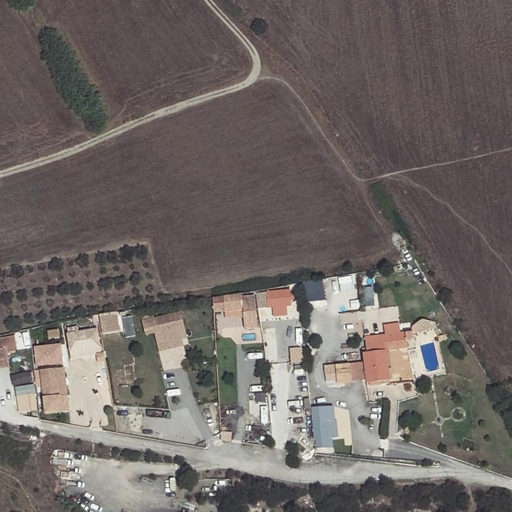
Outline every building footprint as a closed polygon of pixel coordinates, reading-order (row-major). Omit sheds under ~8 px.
[(317,279),(301,282),(303,292),(319,289),(317,279)] [(363,288),(366,306),(375,304),(372,286),(363,288)] [(290,289),(265,291),(266,307),(271,307),(272,315),(287,314),(286,305),(291,305),(291,298),(290,294),(290,289)] [(240,293),(213,297),(214,313),(223,312),(242,311),(242,316),(243,330),(256,329),(254,295),(241,296),(240,293)] [(180,311),(142,321),(145,335),(154,332),(157,344),(181,338),(178,326),(184,325),(180,311)] [(116,312),(107,314),(108,324),(117,323),(116,312)] [(412,332),(434,326),(433,323),(432,322),(424,320),(422,320),(420,320),(412,325),(411,327),(412,329),(412,332)] [(384,335),(399,333),(398,323),(383,325),(384,335)] [(178,326),(181,338),(187,336),(184,325),(178,326)] [(67,329),(68,355),(100,353),(99,328),(67,329)] [(366,380),(366,383),(369,383),(380,382),(389,381),(386,350),(386,347),(397,345),(397,349),(405,348),(405,341),(412,340),(411,332),(399,333),(384,335),(374,336),(364,337),(366,352),(362,352),(364,362),(366,380)] [(16,346),(14,337),(0,339),(0,360),(7,359),(6,352),(5,348),(16,346)] [(181,338),(157,344),(158,351),(183,345),(181,338)] [(163,355),(166,369),(190,364),(186,345),(171,348),(172,353),(163,355)] [(40,347),(34,347),(36,365),(49,364),(47,351),(41,352),(40,347)] [(7,359),(0,360),(0,367),(9,366),(7,359)] [(364,362),(334,365),(336,380),(336,383),(366,380),(364,362)] [(325,381),(336,380),(334,365),(323,366),(325,381)] [(64,367),(57,368),(61,395),(67,395),(64,367)] [(57,368),(40,370),(43,397),(60,396),(61,395),(57,368)] [(61,395),(60,396),(61,411),(69,411),(67,395),(61,395)] [(60,396),(43,397),(45,413),(61,411),(60,396)] [(333,421),(332,406),(311,408),(313,440),(314,439),(315,449),(325,448),(324,439),(327,439),(326,421),(333,421)]
